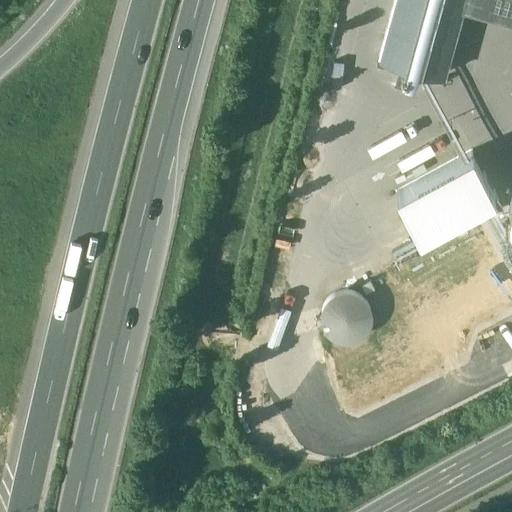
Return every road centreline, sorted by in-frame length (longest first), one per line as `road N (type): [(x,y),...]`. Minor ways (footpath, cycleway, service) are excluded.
road 1 (motorway): [(149,0),(23,511)]
road 2 (motorway): [(79,511),(202,0)]
road 3 (secondary): [(397,511),(511,449)]
